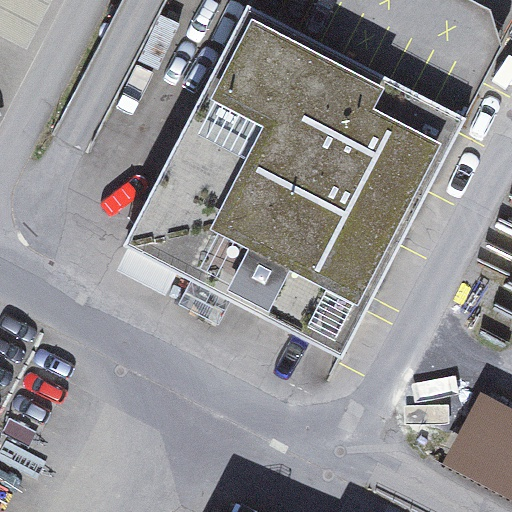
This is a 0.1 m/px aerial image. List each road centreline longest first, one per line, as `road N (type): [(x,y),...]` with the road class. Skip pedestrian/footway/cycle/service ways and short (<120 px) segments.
road 1 (unclassified): [(348,421),(511,127)]
road 2 (unknown): [(23,262),(151,0)]
